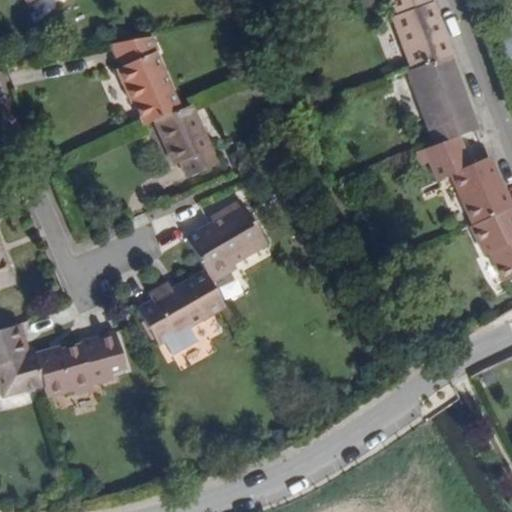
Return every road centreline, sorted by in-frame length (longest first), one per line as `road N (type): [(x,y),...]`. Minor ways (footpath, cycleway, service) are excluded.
road 1 (tertiary): [(511,337),(442,370),(309,459),(173,511)]
road 2 (residential): [(0,92),(79,283),(135,261)]
road 3 (residential): [(511,150),(452,0)]
road 4 (unknown): [(442,370),(511,478)]
